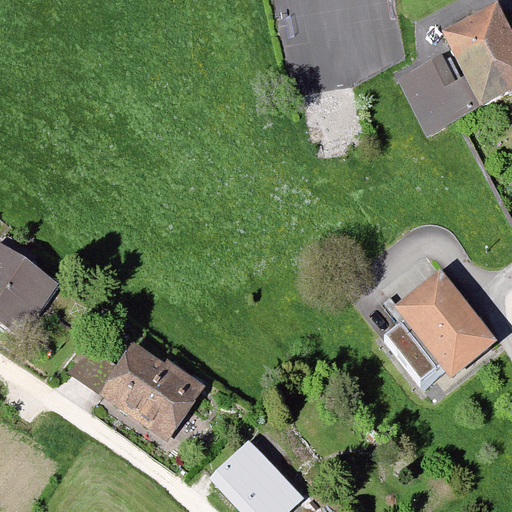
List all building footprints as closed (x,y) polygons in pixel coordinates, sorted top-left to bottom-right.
[(511,30),(499,4),(442,31),(479,108),(511,92),(511,30)] [(474,114),(445,56),(401,79),(430,136),(474,114)] [(62,282),(4,236),(0,241),(0,320),(20,336),(62,282)] [(469,307),(441,272),(397,307),(407,319),(395,329),(388,335),(422,377),(439,363),(451,377),(496,341),(469,307)] [(210,386),(145,337),(103,391),(168,441),(210,386)] [(289,511),(306,498),(254,440),(211,478),(241,511),(289,511)]
